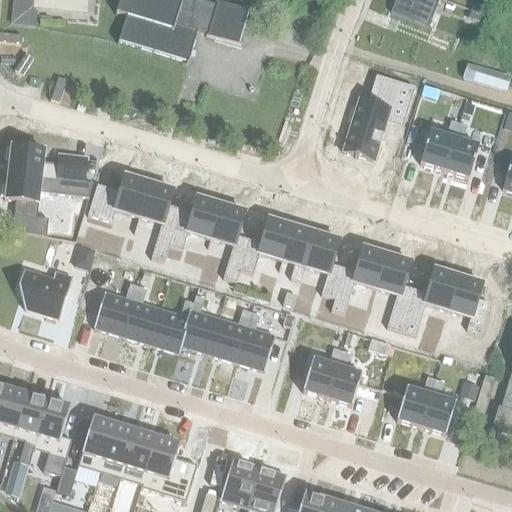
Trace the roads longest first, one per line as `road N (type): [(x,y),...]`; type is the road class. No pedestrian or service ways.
road 1 (residential): [(511,510),(0,354)]
road 2 (residential): [(283,191),(0,111)]
road 3 (residential): [(511,258),(283,191)]
road 4 (residential): [(283,191),(358,0)]
